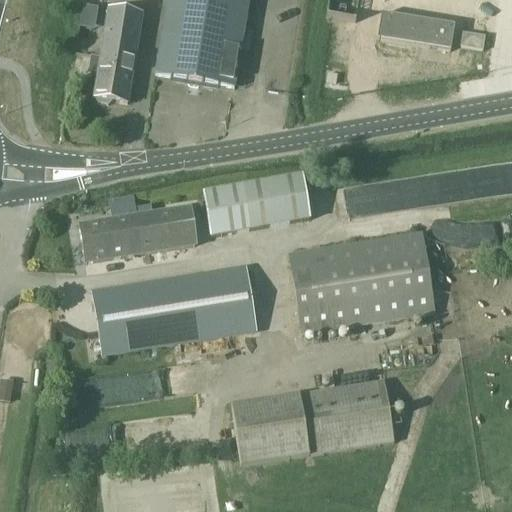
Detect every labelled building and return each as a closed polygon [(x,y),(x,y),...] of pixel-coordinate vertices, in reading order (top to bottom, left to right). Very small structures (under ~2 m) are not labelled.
[(167,0),(155,77),(186,82),(190,88),(198,89),(203,85),(234,90),(241,50),(244,32),(249,0),(167,0)] [(328,0),(325,18),(354,23),(357,0),(328,0)] [(90,57),(88,73),(97,74),(93,99),(94,99),(96,105),(107,107),(111,102),(127,105),(142,16),(108,11),(100,59),(90,57)] [(377,41),(450,52),(453,27),(381,16),(377,41)] [(459,48),(482,52),(485,37),(462,34),(459,48)] [(511,167),(479,168),(479,192),(511,191),(511,167)] [(301,179),(202,196),(209,240),(308,223),(301,179)] [(405,211),(403,181),(346,186),(348,216),(405,211)] [(84,264),(194,247),(188,210),(134,219),(131,200),(109,204),(112,222),(79,228),(84,264)] [(301,336),(433,315),(421,235),(288,255),(301,336)] [(102,357),(254,333),(244,270),(92,294),(102,357)] [(240,468),(393,444),(383,382),(230,406),(240,468)] [(0,387),(0,402),(10,404),(11,389),(0,387)] [(69,426),(71,456),(155,449),(152,419),(69,426)]
